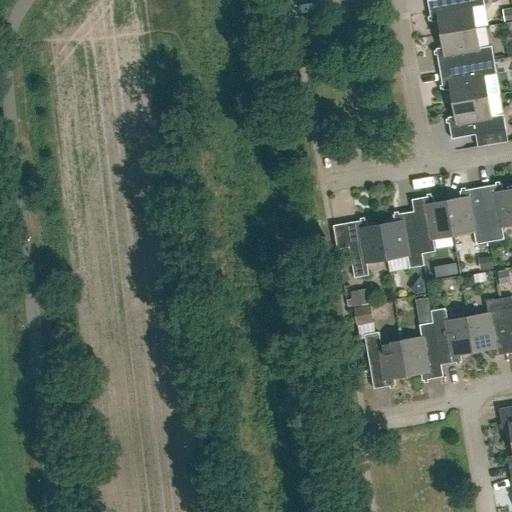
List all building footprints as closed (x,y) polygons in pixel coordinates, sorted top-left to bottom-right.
[(431,22),(438,21),(440,35),(476,28),(473,8),(484,6),(483,0),(431,0),(427,1),(431,22)] [(440,35),(443,48),(436,49),(440,70),(494,60),(492,46),(480,48),(476,28),(440,35)] [(485,76),(496,74),(494,60),(440,70),(443,91),(450,90),(452,103),(488,97),(485,76)] [(504,115),(492,117),(488,97),(452,103),(455,116),(448,118),(452,139),(506,130),(504,115)] [(511,189),(503,191),(502,184),(481,188),(490,242),(504,240),(502,228),(511,226),(511,189)] [(460,191),(461,198),(447,200),(454,236),(474,233),(476,245),(490,242),(481,188),(460,191)] [(433,196),(412,200),(414,212),(421,254),(422,254),(435,252),(433,240),(454,236),(447,200),(434,203),(433,196)] [(393,215),(394,222),(381,224),(387,260),(407,257),(410,268),(424,266),(422,254),(421,254),(414,212),(393,215)] [(369,276),(367,264),(387,260),(381,224),(368,227),(367,220),(345,224),(354,278),(369,276)] [(511,296),(500,299),(510,353),(511,352),(511,296)] [(487,350),(489,357),(510,353),(500,299),(486,301),(488,313),(468,317),(474,352),(487,350)] [(366,312),(355,313),(355,308),(348,309),(350,328),(368,326),(366,312)] [(462,361),(461,355),(474,352),(468,317),(448,320),(445,308),(431,311),(433,323),(441,365),(462,361)] [(418,313),(421,325),(433,323),(431,311),(418,313)] [(422,381),(443,377),(441,365),(433,323),(421,325),(419,325),(422,337),(401,340),(408,376),(421,374),(422,381)] [(395,385),(394,379),(408,376),(401,340),(381,344),(379,332),(364,335),(374,389),(395,385)] [(503,430),(509,429),(511,442),(511,406),(499,408),(503,430)]
